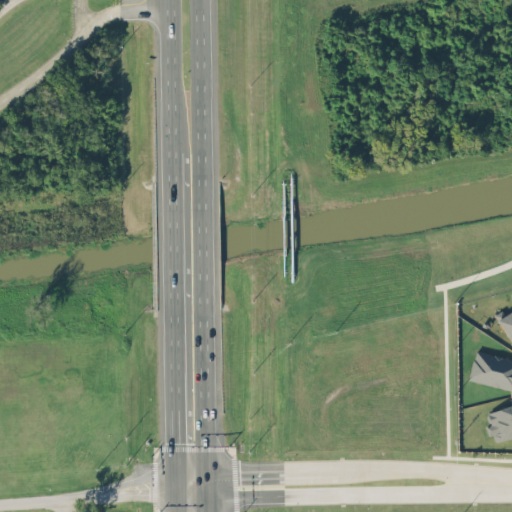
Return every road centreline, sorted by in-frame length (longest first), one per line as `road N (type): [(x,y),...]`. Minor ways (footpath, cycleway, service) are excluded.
road 1 (tertiary): [(511,483),(439,470),(326,467),(222,469),(210,481)]
road 2 (tertiary): [(210,481),(222,496),(452,491)]
road 3 (residential): [(0,102),(102,15),(169,11)]
road 4 (residential): [(200,481),(0,502)]
road 5 (primary): [(200,511),(202,311)]
road 6 (primary): [(172,311),(173,511)]
road 7 (primary): [(201,174),(199,0)]
road 8 (primary): [(170,150),(172,311)]
road 9 (primary): [(169,0),(170,150)]
road 10 (primary): [(202,311),(201,174)]
